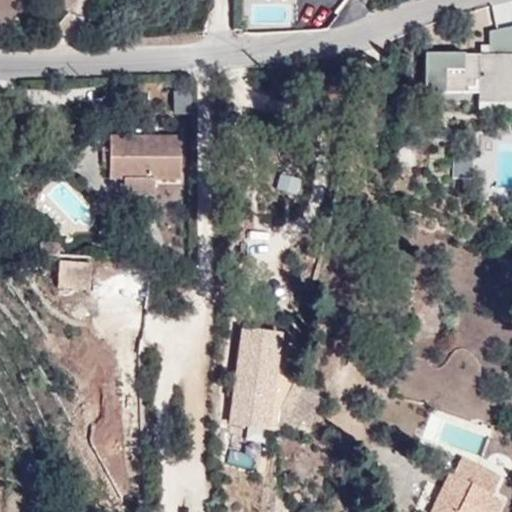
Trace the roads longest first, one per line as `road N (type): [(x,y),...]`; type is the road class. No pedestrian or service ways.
road 1 (residential): [(201,60),(202,323),(169,370),(170,511)]
road 2 (residential): [(201,60),(0,64)]
road 3 (residential): [(348,35),(222,59)]
